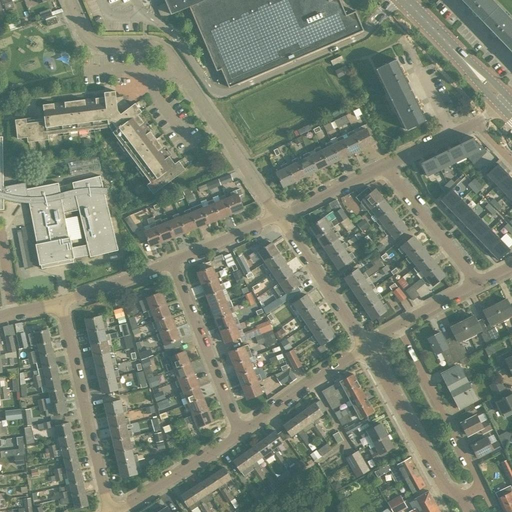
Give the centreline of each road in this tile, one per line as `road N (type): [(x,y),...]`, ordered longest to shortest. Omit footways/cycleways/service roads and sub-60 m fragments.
road 1 (residential): [(109,511),(59,300)]
road 2 (residential): [(461,500),(478,480),(397,327)]
road 3 (residential): [(461,500),(446,490),(365,345)]
road 4 (residential): [(240,432),(173,262)]
road 5 (residential): [(179,67),(279,216)]
road 6 (residential): [(365,345),(279,216)]
road 7 (residential): [(365,345),(240,432)]
road 8 (residential): [(240,432),(114,511)]
road 9 (residential): [(477,282),(386,167)]
road 10 (tertiary): [(504,101),(404,0)]
road 11 (residential): [(59,300),(173,262)]
